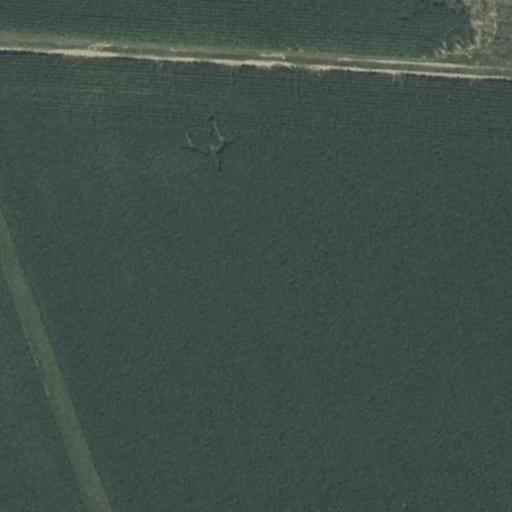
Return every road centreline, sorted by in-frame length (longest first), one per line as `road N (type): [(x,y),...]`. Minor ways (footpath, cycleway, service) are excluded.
road 1 (track): [(511,75),(0,45)]
road 2 (track): [(0,241),(96,511)]
